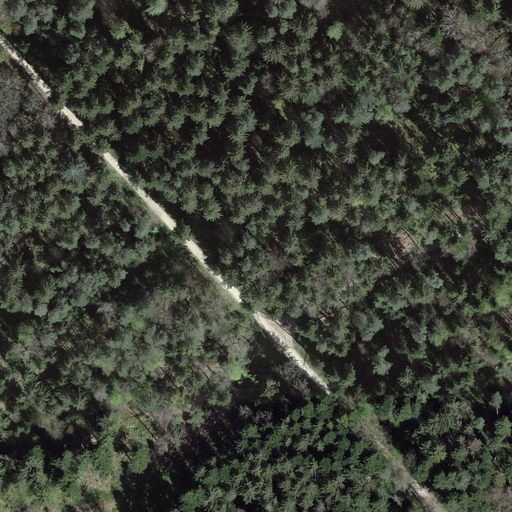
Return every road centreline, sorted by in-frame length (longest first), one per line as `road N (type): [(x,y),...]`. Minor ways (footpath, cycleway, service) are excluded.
road 1 (track): [(439,511),(0,36)]
road 2 (track): [(511,214),(338,286),(266,326)]
